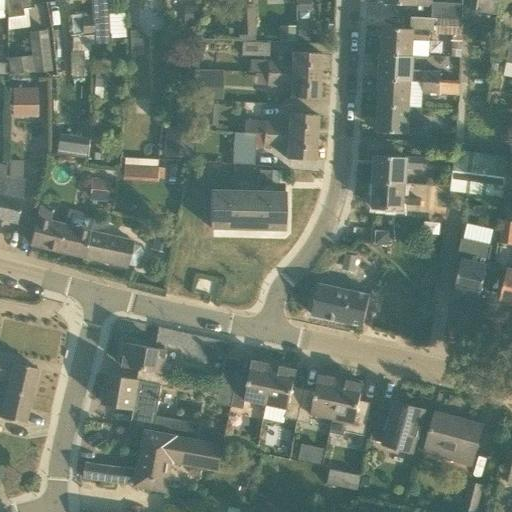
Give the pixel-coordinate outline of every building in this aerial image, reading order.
[(32,0),(5,0),(8,16),(23,14),(23,8),(33,7),(32,0)] [(90,0),(91,1),(92,16),(93,35),(93,45),(110,44),(107,0),(90,0)] [(497,12),(499,0),(472,0),(471,10),(481,11),(482,10),(497,12)] [(450,2),(433,1),(432,6),(432,19),(438,19),(449,20),(450,2)] [(197,5),(184,6),(184,24),(197,24),(197,5)] [(240,34),(256,33),(253,5),(237,7),(240,34)] [(82,35),(93,35),(92,16),(81,16),(82,35)] [(412,18),(411,29),(431,30),(437,30),(438,19),(432,19),(412,18)] [(453,34),(453,43),(452,55),(460,55),(461,43),(461,34),(462,20),(449,20),(438,19),(437,30),(437,33),(453,34)] [(479,25),(477,40),(492,42),(493,27),(479,25)] [(429,56),(430,41),(431,30),(411,29),(383,27),(381,53),(413,55),(429,56)] [(142,52),(141,30),(129,31),(130,53),(142,52)] [(48,70),(47,51),(46,31),(29,32),(31,55),(8,58),(9,74),(48,70)] [(241,55),(269,56),(269,42),(242,41),(241,55)] [(84,76),(84,71),(83,51),(70,52),(71,76),(84,76)] [(247,71),(267,73),(320,76),(321,53),(292,51),(292,62),(248,59),(247,71)] [(412,69),(413,55),(381,53),(380,79),(411,81),(423,82),(440,83),(441,71),(412,69)] [(95,70),(94,86),(103,87),(106,87),(107,71),(95,70)] [(198,70),(198,89),(218,90),(218,70),(198,70)] [(318,99),(320,76),(267,73),(267,85),(290,86),(290,97),(318,99)] [(410,107),(411,81),(380,79),(378,105),(410,107)] [(423,93),(440,94),(440,83),(423,82),(423,93)] [(440,83),(440,94),(460,95),(460,84),(440,83)] [(37,116),(37,88),(12,88),(12,116),(37,116)] [(410,107),(378,105),(377,131),(425,134),(425,123),(410,123),(410,107)] [(288,123),(264,122),(244,121),(244,133),(255,134),(264,134),(316,137),(317,115),(289,113),(288,123)] [(192,157),(193,139),(193,128),(166,126),(164,156),(192,157)] [(255,134),(244,133),(234,132),(233,151),(225,150),(225,162),(253,164),(255,134)] [(316,137),(264,134),(263,147),(287,148),(286,158),(314,160),(316,137)] [(450,190),(504,197),(510,157),(455,150),(450,190)] [(423,169),(423,158),(376,155),(374,182),(405,183),(406,168),(423,169)] [(122,176),(157,177),(158,157),(123,156),(122,176)] [(0,221),(0,219),(17,223),(25,181),(6,177),(3,195),(0,195),(0,221)] [(91,178),(90,190),(107,192),(108,180),(91,178)] [(405,199),(405,183),(374,182),(373,208),(420,211),(421,200),(405,199)] [(256,229),(284,229),(285,192),(248,191),(210,190),(209,227),(237,228),(237,223),(247,223),(257,223),(256,229)] [(67,208),(64,224),(44,220),(47,208),(40,206),(31,245),(83,257),(89,231),(90,231),(94,215),(67,208)] [(132,241),(90,231),(89,231),(83,257),(126,267),(127,264),(134,266),(141,262),(143,252),(139,245),(132,244),(132,241)] [(466,243),(455,289),(481,296),(488,265),(473,262),(477,246),(466,243)] [(344,250),(340,272),(356,274),(359,252),(344,250)] [(511,302),(511,269),(508,269),(500,300),(511,302)] [(363,326),(370,295),(318,284),(312,314),(363,326)] [(165,363),(167,350),(124,342),(121,357),(124,357),(123,365),(144,369),(143,380),(138,379),(138,380),(162,384),(169,386),(174,365),(165,363)] [(241,360),(228,357),(226,357),(221,383),(217,403),(231,406),(235,386),(238,374),(241,360)] [(6,390),(31,396),(37,368),(0,359),(0,378),(8,380),(6,390)] [(238,374),(235,386),(231,406),(244,409),(246,400),(266,404),(276,362),(261,359),(260,361),(253,360),(248,381),(238,379),(239,374),(238,374)] [(276,362),(266,404),(287,409),(285,418),(298,420),(305,388),(304,388),(303,393),(292,391),(297,369),(290,368),(290,365),(276,362)] [(305,388),(298,420),(310,423),(312,414),(333,419),(342,376),(327,373),(326,376),(319,374),(315,396),(304,393),(305,389),(305,388)] [(162,384),(138,380),(108,375),(103,403),(134,408),(157,412),(162,384)] [(371,403),(370,402),(369,407),(359,405),(363,384),(356,382),(357,379),(342,376),(333,419),(346,421),(344,430),(364,435),(371,403)] [(0,417),(24,423),(31,396),(6,390),(4,399),(0,398),(0,417)] [(162,396),(161,412),(176,413),(178,397),(162,396)] [(378,406),(373,425),(369,438),(383,442),(382,444),(413,453),(425,410),(394,401),(392,410),(378,406)] [(426,445),(473,458),(482,426),(436,413),(426,445)] [(197,441),(198,439),(200,423),(156,416),(153,432),(197,441)] [(197,441),(153,432),(146,431),(139,470),(86,463),(84,478),(136,485),(165,490),(171,459),(219,468),(224,444),(198,439),(197,441)] [(299,458),(321,463),(325,447),(302,442),(299,458)] [(475,511),(476,511),(483,485),(469,481),(462,509),(475,511)]
